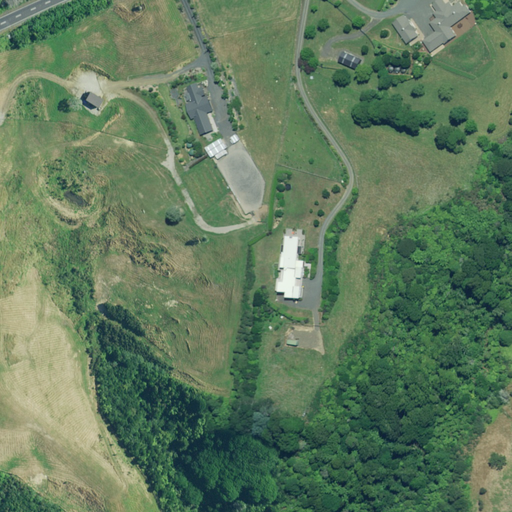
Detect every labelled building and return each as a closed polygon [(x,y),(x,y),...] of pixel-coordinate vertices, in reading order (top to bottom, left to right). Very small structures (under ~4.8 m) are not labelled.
[(434,13),(438,18),(431,22),(437,31),(424,40),(433,52),(446,43),(447,44),(459,35),(452,27),(473,12),(467,4),(464,6),(461,1),(454,6),(451,1),(447,4),(444,0),(439,0),(433,5),(438,11),(434,13)] [(410,20),(409,20),(405,15),(394,23),(409,43),(421,35),(410,20)] [(204,86),(200,88),(198,83),(189,87),(194,101),(188,104),(194,119),(197,118),(203,135),(216,129),(209,113),(215,110),(209,95),(208,96),(204,86)] [(89,92),(84,99),(95,107),(101,99),(89,92)] [(214,157),(229,148),(223,139),(208,148),(214,157)] [(288,235),(284,267),(289,267),(287,280),(279,279),(278,290),(290,291),(290,296),(303,298),(305,286),(299,286),(300,277),(304,278),(307,261),(300,260),(303,237),(288,235)]
